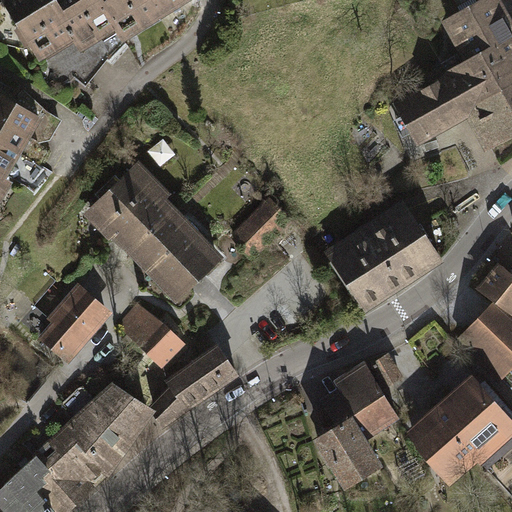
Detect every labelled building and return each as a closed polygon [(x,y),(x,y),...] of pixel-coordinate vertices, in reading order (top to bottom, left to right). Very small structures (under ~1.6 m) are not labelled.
[(97,58),(128,40),(104,0),(5,0),(43,64),(62,53),(86,39),(97,58)] [(104,0),(128,40),(196,0),(104,0)] [(511,27),(496,0),(484,0),(446,21),(468,60),(447,72),(449,75),(397,105),(418,142),(458,120),(458,121),(471,113),(467,105),(511,81),(511,27)] [(511,81),(467,105),(471,113),(490,147),(511,135),(511,81)] [(0,143),(19,155),(43,119),(0,91),(0,143)] [(29,162),(19,155),(0,143),(0,201),(2,203),(29,162)] [(86,220),(173,305),(222,255),(135,170),(86,220)] [(286,216),(258,189),(222,226),(250,253),(286,216)] [(327,257),(360,307),(436,258),(401,205),(334,249),(335,251),(327,257)] [(479,290),(511,315),(511,274),(499,264),(479,290)] [(113,313),(78,282),(47,318),(52,322),(40,336),(71,362),(113,313)] [(166,322),(133,301),(114,323),(164,368),(186,344),(166,322)] [(511,319),(495,303),(457,342),(501,385),(511,374),(511,319)] [(214,345),(164,380),(168,387),(150,404),(161,421),(232,372),(214,345)] [(385,349),(369,358),(383,383),(399,374),(385,349)] [(365,364),(348,374),(352,380),(339,388),(343,394),(316,411),(328,430),(318,437),(348,485),(373,468),(355,440),(396,414),(365,364)] [(438,416),(470,452),(494,478),(511,461),(511,420),(477,382),(438,416)] [(109,385),(0,485),(0,508),(1,510),(0,511),(59,511),(88,486),(86,483),(104,468),(138,419),(143,408),(109,385)] [(470,452),(438,416),(413,438),(445,474),(470,452)]
